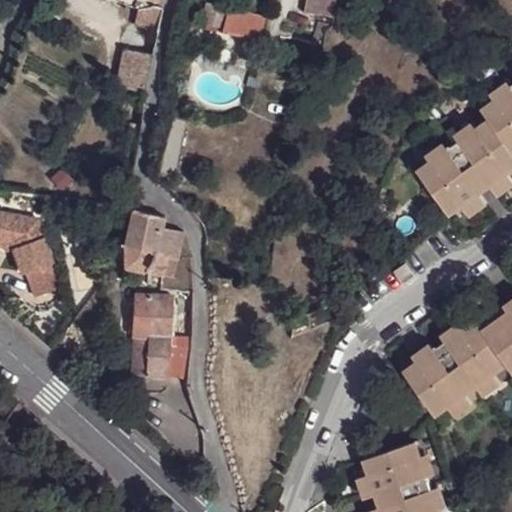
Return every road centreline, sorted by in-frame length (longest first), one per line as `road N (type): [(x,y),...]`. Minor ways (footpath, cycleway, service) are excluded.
road 1 (unclassified): [(228,511),(195,387),(199,248),(179,206),(140,171),(172,0)]
road 2 (residential): [(0,345),(181,511)]
